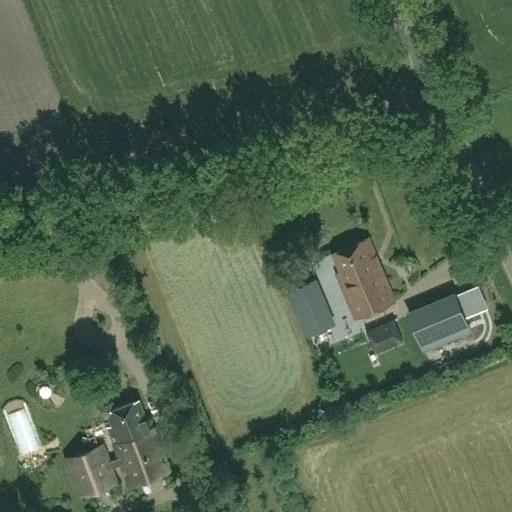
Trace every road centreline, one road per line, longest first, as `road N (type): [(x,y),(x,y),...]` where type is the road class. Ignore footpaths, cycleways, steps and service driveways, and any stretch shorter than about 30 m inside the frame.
road 1 (unclassified): [(0,197),(111,187),(316,117),(432,63)]
road 2 (unclassified): [(511,243),(432,63)]
